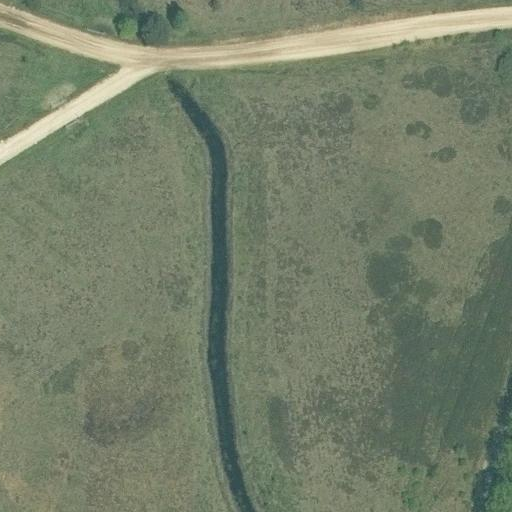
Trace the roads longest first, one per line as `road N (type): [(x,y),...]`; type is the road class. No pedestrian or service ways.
road 1 (track): [(511,19),(325,52),(202,63),(117,56),(0,18)]
road 2 (track): [(150,62),(0,157)]
